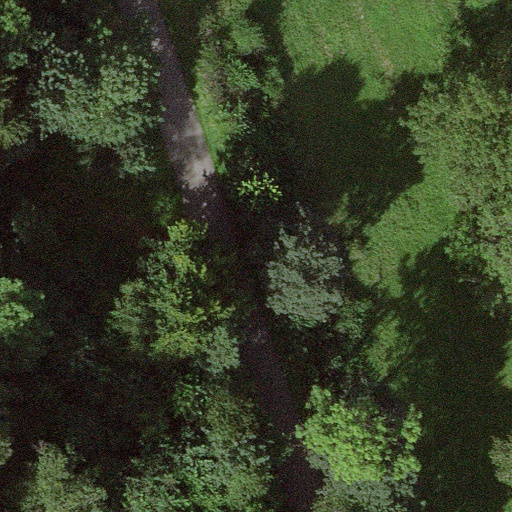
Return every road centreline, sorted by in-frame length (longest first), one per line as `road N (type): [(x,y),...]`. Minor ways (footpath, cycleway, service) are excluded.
road 1 (unclassified): [(301,511),(134,0)]
road 2 (track): [(232,309),(0,164)]
